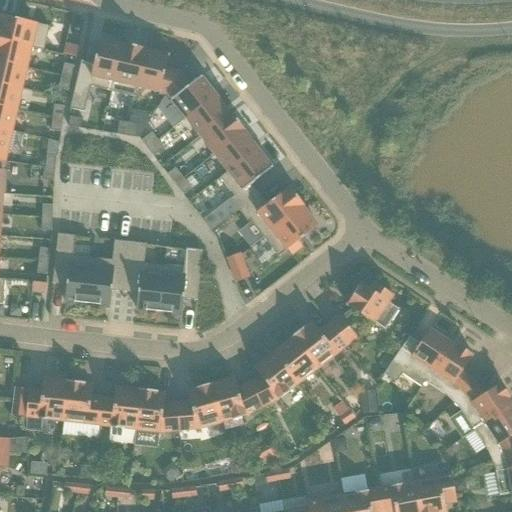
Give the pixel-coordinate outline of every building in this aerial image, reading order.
[(0,39),(44,50),(49,27),(0,15),(0,39)] [(0,62),(25,68),(29,47),(43,51),(44,50),(0,39),(0,62)] [(112,92),(123,44),(122,44),(121,45),(99,40),(93,64),(81,61),(69,109),(84,112),(90,87),(112,92)] [(134,97),(145,49),(123,44),(112,92),(134,97)] [(65,45),(63,54),(75,57),(78,48),(65,45)] [(166,94),(179,74),(164,70),(168,56),(145,50),(146,49),(145,49),(134,97),(135,97),(137,88),(166,94)] [(0,62),(0,84),(20,89),(25,68),(0,62)] [(71,79),(73,66),(64,64),(61,76),(71,79)] [(215,95),(201,77),(189,86),(179,74),(166,94),(185,119),(215,95)] [(68,91),(71,79),(61,76),(58,89),(68,91)] [(0,106),(15,110),(20,89),(0,84),(0,106)] [(199,137),(230,113),(230,112),(229,113),(215,95),(185,119),(199,137)] [(62,120),(64,107),(53,105),(52,118),(62,120)] [(0,106),(0,128),(10,131),(15,110),(0,106)] [(213,155),(244,131),(230,113),(199,137),(213,155)] [(81,129),(82,119),(69,117),(68,127),(81,129)] [(60,133),(62,120),(52,118),(50,131),(60,133)] [(126,136),(128,123),(118,121),(116,135),(126,136)] [(136,138),(138,124),(128,123),(126,136),(136,138)] [(0,161),(3,162),(10,131),(0,128),(0,161)] [(220,179),(257,149),(244,132),(245,131),(244,131),(213,155),(227,172),(219,178),(220,179)] [(147,149),(158,141),(152,133),(141,141),(147,149)] [(153,157),(164,149),(158,141),(147,149),(153,157)] [(251,185),(272,168),(257,149),(220,179),(233,196),(229,200),(238,211),(259,195),(251,185)] [(54,169),(56,156),(46,155),(44,168),(54,169)] [(53,182),(54,169),(44,168),(43,181),(53,182)] [(183,179),(175,168),(167,175),(175,185),(183,179)] [(191,189),(183,179),(175,185),(183,195),(191,189)] [(263,238),(303,206),(289,188),(267,205),(259,195),(238,211),(247,222),(249,220),(251,223),(263,238)] [(52,218),(52,205),(42,205),(41,218),(52,218)] [(297,241),(317,226),(303,208),(304,207),(303,206),(263,238),(278,257),(287,250),(290,254),(301,246),(297,241)] [(51,232),(52,218),(41,218),(41,231),(51,232)] [(86,304),(92,258),(72,256),(74,236),(57,234),(51,284),(66,286),(64,302),(86,304)] [(124,293),(129,243),(114,241),(111,261),(92,258),(86,304),(109,307),(111,291),(124,293)] [(158,312),(163,267),(143,264),(146,244),(129,243),(124,293),(137,294),(136,310),(158,312)] [(48,262),(49,249),(39,248),(38,261),(48,262)] [(197,301),(202,251),(185,249),(182,274),(164,271),(164,267),(163,267),(158,312),(181,315),(182,299),(197,301)] [(249,278),(239,254),(227,259),(236,283),(249,278)] [(46,275),(48,262),(38,261),(36,274),(46,275)] [(44,294),(45,284),(32,283),(31,292),(44,294)] [(385,331),(399,309),(388,302),(393,296),(374,283),(370,290),(361,284),(346,305),(385,331)] [(339,316),(328,325),(346,347),(357,338),(339,316)] [(346,347),(328,325),(319,332),(312,323),(305,328),(304,327),(291,338),(292,338),(317,369),(346,347)] [(409,336),(397,354),(384,374),(396,382),(401,374),(421,387),(424,382),(450,343),(429,329),(420,344),(409,336)] [(292,338),(291,338),(273,353),(298,384),(317,369),(292,338)] [(457,348),(450,343),(424,382),(444,395),(452,403),(473,382),(461,371),(472,355),(458,346),(457,348)] [(298,384),(273,353),(253,368),(260,377),(249,383),(262,408),(279,399),(298,384)] [(262,408),(249,383),(237,389),(234,378),(211,384),(210,385),(221,423),(244,417),(262,408)] [(67,382),(66,382),(43,379),(41,391),(29,390),(26,417),(26,432),(41,433),(42,419),(63,422),(67,382)] [(67,381),(66,382),(67,382),(63,422),(99,426),(102,398),(91,397),(92,385),(84,384),(84,383),(67,381)] [(484,394),(473,382),(452,403),(460,411),(474,431),(511,405),(508,399),(510,397),(500,383),(484,394)] [(210,385),(211,384),(194,388),(194,389),(186,391),(189,402),(176,403),(179,431),(198,430),(221,423),(210,385)] [(140,390),(139,390),(115,387),(114,399),(102,398),(99,426),(135,430),(140,390)] [(26,417),(29,390),(14,388),(11,416),(26,417)] [(139,389),(139,390),(140,390),(135,430),(159,433),(179,431),(176,403),(163,404),(165,393),(156,392),(156,391),(139,389)] [(511,435),(511,405),(474,431),(487,451),(491,461),(511,452),(511,435)] [(349,411),(339,418),(344,425),(354,418),(349,411)] [(511,452),(491,461),(495,471),(494,471),(499,496),(511,494),(511,497),(511,452)] [(288,470),(277,472),(278,480),(290,478),(288,470)] [(265,475),(253,477),(255,488),(267,486),(266,483),(278,480),(277,472),(265,475)] [(451,475),(414,482),(419,511),(445,511),(444,505),(456,502),(451,475)] [(241,479),(229,481),(231,489),(243,487),(241,479)] [(231,489),(229,481),(218,483),(219,491),(231,489)] [(419,511),(414,482),(378,489),(382,511),(419,511)] [(76,493),(77,485),(65,483),(64,491),(76,493)] [(89,486),(77,485),(76,493),(88,494),(89,486)] [(117,497),(118,489),(106,488),(105,496),(117,497)] [(195,488),(183,489),(184,497),(196,496),(195,488)] [(130,491),(118,489),(117,497),(129,499),(130,491)] [(184,497),(183,489),(171,490),(172,499),(184,497)] [(382,511),(378,489),(342,495),(345,511),(382,511)] [(141,499),(153,499),(153,491),(141,491),(141,499)] [(345,511),(342,495),(306,502),(307,508),(308,511),(345,511)]
